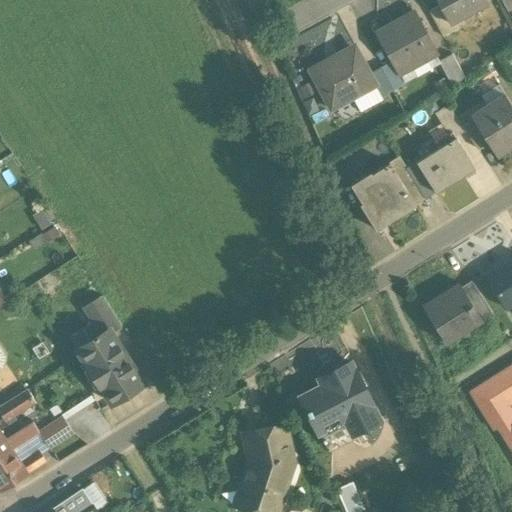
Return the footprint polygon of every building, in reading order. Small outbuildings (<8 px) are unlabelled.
[(485,0),(435,0),(439,6),(448,22),(455,19),(487,1),(485,0)] [(439,6),(428,11),(442,37),(459,27),(455,19),(448,22),(439,6)] [(415,12),(375,34),(386,55),(396,74),(410,66),(425,58),(436,52),(415,12)] [(356,50),(327,66),(325,61),(308,70),(330,110),(373,86),(375,86),(369,74),(365,66),(356,50)] [(436,52),(425,58),(429,67),(439,62),(438,61),(440,60),(436,52)] [(440,60),(438,61),(439,62),(443,69),(451,84),(464,77),(451,54),(440,60)] [(396,74),(386,55),(376,61),(380,68),(387,83),(398,77),(396,74)] [(425,58),(410,66),(415,75),(429,67),(425,58)] [(376,61),(365,66),(369,74),(380,68),(376,61)] [(396,74),(398,77),(401,83),(415,75),(410,66),(396,74)] [(387,83),(380,68),(369,74),(375,86),(373,86),(379,97),(391,91),(387,83)] [(451,84),(443,69),(437,72),(445,88),(451,84)] [(511,107),(504,95),(470,116),(473,120),(487,143),(495,155),(511,144),(511,107)] [(449,105),(434,114),(447,134),(451,132),(452,133),(462,127),(449,105)] [(487,143),(473,120),(462,127),(476,149),(487,143)] [(452,133),(451,132),(447,134),(433,143),(437,148),(415,162),(434,192),(474,168),(452,133)] [(406,168),(398,156),(388,163),(415,205),(425,198),(406,168)] [(434,192),(415,162),(406,168),(425,198),(434,192)] [(415,205),(388,163),(370,174),(373,179),(356,191),(351,183),(349,185),(361,203),(359,204),(375,230),(396,216),(397,216),(415,205)] [(511,261),(503,268),(501,266),(485,276),(505,309),(511,304),(511,261)] [(470,280),(459,286),(480,320),(491,313),(470,280)] [(459,286),(458,285),(438,297),(440,299),(426,307),(425,306),(423,307),(445,342),(480,320),(459,286)] [(121,326),(103,297),(92,304),(101,319),(102,318),(111,333),(121,326)] [(92,304),(83,309),(92,324),(101,319),(92,304)] [(111,333),(102,318),(101,319),(92,324),(70,338),(111,404),(143,384),(111,333)] [(336,378),(322,385),(300,397),(307,410),(304,412),(308,418),(310,417),(328,454),(356,440),(353,434),(379,421),(350,363),(333,372),(336,378)] [(511,367),(472,392),(493,427),(497,424),(511,447),(511,416),(505,405),(511,400),(511,367)] [(26,391),(0,407),(0,416),(5,424),(35,405),(26,391)] [(42,415),(32,421),(38,431),(48,424),(42,415)] [(38,431),(50,450),(73,434),(61,416),(48,424),(38,431)] [(32,421),(4,439),(11,448),(38,431),(32,421)] [(276,427),(253,433),(259,459),(249,463),(242,483),(249,486),(242,508),(254,511),(274,511),(290,465),(285,445),(280,446),(276,427)] [(4,439),(0,431),(0,455),(11,448),(4,439)] [(20,462),(11,448),(0,455),(0,490),(27,473),(20,462)] [(38,450),(20,462),(27,473),(45,461),(38,450)] [(362,511),(347,485),(334,493),(344,511),(362,511)] [(73,511),(90,501),(81,489),(52,508),(54,511),(73,511)] [(90,501),(73,511),(96,511),(97,511),(90,501)]
